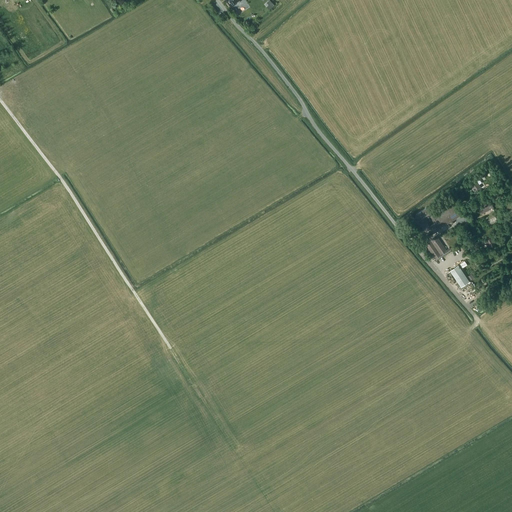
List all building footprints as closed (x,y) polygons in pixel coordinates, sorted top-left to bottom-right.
[(481,187),(474,178),(469,182),(469,183),(469,185),(470,186),(471,186),(473,188),(473,190),(474,191),(475,191),(476,191),(481,187)] [(494,206),(491,201),(486,203),(486,202),(478,207),(481,214),(490,209),(494,206)] [(449,223),(461,215),(453,205),(445,211),(436,217),(429,207),(416,216),(417,217),(413,220),(417,226),(430,217),(435,223),(430,226),(434,233),(439,230),(440,230),(442,228),(443,230),(450,225),(449,223)] [(490,226),(499,222),(496,216),(487,220),(490,226)] [(446,250),(437,235),(425,243),(437,260),(452,250),(450,248),(446,250)] [(496,246),(491,236),(486,239),(486,240),(484,241),(486,244),(488,243),(490,245),(487,246),(489,249),(491,248),(492,249),(496,246)] [(470,281),(459,265),(450,270),(461,287),(470,281)]
